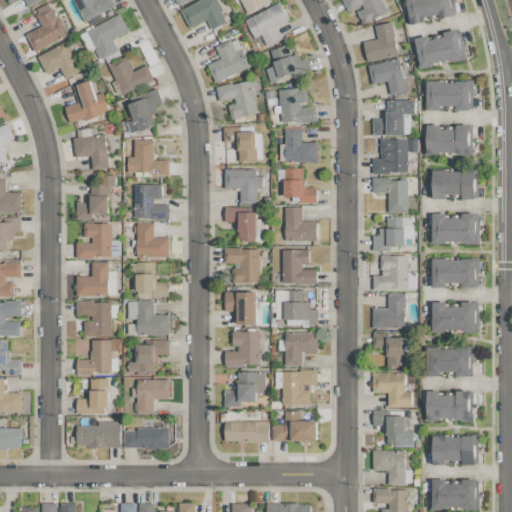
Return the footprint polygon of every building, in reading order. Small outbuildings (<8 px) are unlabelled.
[(74,0),(84,21),(115,7),(111,0),(74,0)] [(206,19),(211,30),(227,22),(215,0),(198,0),(180,9),(189,27),(206,19)] [(270,0),(239,0),(246,13),(271,2),(270,0)] [(342,0),(348,12),(355,9),(362,24),(387,12),(380,0),(342,0)] [(402,0),(406,22),(454,16),(451,0),(402,0)] [(244,20),(253,38),(261,34),(266,46),(282,39),(275,26),(288,19),(280,2),(244,20)] [(35,10),(41,27),(26,33),(33,50),(66,36),(52,3),(35,10)] [(81,31),(89,51),(96,48),(102,62),(119,55),(112,38),(127,32),(120,15),(81,31)] [(362,42),(367,61),(397,55),(390,22),(374,26),(377,39),(362,42)] [(464,58),(459,29),(442,32),(443,37),(429,39),(429,36),(412,39),(417,67),(464,58)] [(215,46),(219,59),(207,63),(213,80),(248,69),(239,39),(215,46)] [(45,73),(59,67),(64,78),(79,71),(65,42),(37,55),(45,73)] [(270,50),(274,66),(266,68),(269,82),(310,71),(307,58),(300,60),(298,53),(290,56),(287,45),(270,50)] [(153,80),(146,65),(131,71),(125,57),(108,65),(121,94),(153,80)] [(371,84),(386,81),(389,94),(405,91),(398,59),(367,65),(371,84)] [(72,85),(77,103),(64,106),(68,122),(83,118),(84,119),(108,112),(103,93),(94,95),(90,80),(72,85)] [(219,102),(227,101),(230,118),(256,114),(250,81),(216,86),(219,102)] [(424,108),(455,107),(455,110),(471,110),(471,81),(424,81),(424,108)] [(315,104),(307,105),(306,88),(279,89),(280,122),(316,121),(315,104)] [(154,126),(151,114),(157,112),(155,105),(161,103),(157,89),(128,98),(134,119),(126,121),(130,133),(154,126)] [(372,119),(372,135),(405,135),(405,114),(414,114),(414,100),(385,100),(385,118),(372,119)] [(471,154),(470,125),(456,125),(456,129),(439,129),(439,125),(423,125),(424,154),(471,154)] [(1,143),(13,138),(8,126),(0,128),(0,163),(8,161),(1,143)] [(223,127),(223,142),(236,142),(236,162),(256,161),(255,131),(240,131),(239,126),(223,127)] [(301,128),(285,128),(285,162),(317,162),(316,142),(301,142),(301,128)] [(105,135),(93,135),(93,130),(81,130),(81,137),(73,138),(74,157),(91,156),(91,169),(107,168),(105,135)] [(407,139),(380,138),(380,158),(372,158),(372,172),(407,173),(407,139)] [(168,173),(168,160),(153,160),(152,140),(132,140),(133,156),(127,157),(127,174),(168,173)] [(316,203),(316,188),(302,187),(303,168),(284,168),(283,197),(300,197),(300,203),(316,203)] [(256,169),(223,169),(224,189),(239,188),(239,203),(256,203),(256,189),(262,189),(262,176),(256,176),(256,169)] [(476,198),(477,170),(429,169),(428,197),(476,198)] [(115,175),(91,175),(90,202),(75,202),(75,219),(92,219),(93,214),(107,214),(108,186),(114,187),(115,175)] [(5,178),(0,177),(0,211),(20,211),(20,192),(5,192),(5,178)] [(407,179),(372,178),(372,192),(388,193),(387,212),(407,213),(407,179)] [(168,219),(168,202),(160,202),(160,184),(133,184),(134,219),(168,219)] [(256,207),(224,206),(224,221),(237,222),(237,241),(264,241),(264,223),(256,223),(256,207)] [(284,240),(316,240),(316,221),(301,221),(301,207),(285,207),(284,240)] [(477,243),(477,213),(461,213),(461,217),(445,217),(445,213),(430,213),(430,243),(477,243)] [(390,251),(390,246),(405,246),(405,226),(411,226),(411,217),(386,216),(386,228),(379,228),(379,235),(372,235),(372,250),(390,251)] [(21,217),(2,217),(2,222),(0,222),(0,251),(6,251),(6,239),(13,240),(13,232),(20,232),(21,217)] [(83,241),(76,241),(76,257),(111,257),(111,223),(83,223),(83,241)] [(137,223),(136,256),(168,257),(168,237),(153,237),(153,223),(137,223)] [(259,248),(224,248),(223,264),(232,264),(232,281),(258,282),(259,248)] [(316,267),(308,267),(308,250),(282,249),(281,283),(315,284),(316,267)] [(408,256),(381,255),(380,275),(373,275),(373,289),(408,289),(408,256)] [(462,281),(462,287),(476,287),(475,258),(429,259),(430,287),(446,287),(446,282),(462,281)] [(20,262),(0,262),(0,296),(13,296),(12,278),(21,278),(20,262)] [(76,276),(75,295),(115,296),(116,271),(108,271),(108,262),(91,262),(91,276),(76,276)] [(154,262),(136,262),(136,297),(168,297),(168,281),(155,281),(154,262)] [(303,290),(276,290),(276,318),(287,318),(287,324),(316,324),(316,309),(310,309),(310,301),(303,301),(303,290)] [(256,292),(224,292),(224,311),(236,311),(236,324),(257,324),(256,292)] [(387,308),(372,308),(372,327),(404,328),(405,293),(388,293),(387,308)] [(19,321),(6,321),(6,316),(20,316),(20,301),(0,301),(0,335),(19,336),(19,321)] [(84,336),(111,335),(110,301),(76,301),(76,317),(83,317),(84,336)] [(153,301),(128,301),(128,317),(136,317),(137,335),(169,334),(168,314),(153,315),(153,301)] [(430,302),(429,331),(477,332),(478,303),(430,302)] [(258,331),(231,331),(231,349),(224,349),(224,365),(258,365),(258,331)] [(405,338),(387,337),(387,333),(372,332),(372,347),(386,348),(385,367),(404,368),(405,338)] [(20,359),(7,359),(7,339),(0,338),(0,369),(5,370),(5,375),(21,375),(20,359)] [(77,373),(112,372),(111,339),(91,340),(91,359),(76,359),(77,373)] [(168,341),(136,341),(136,361),(128,361),(128,374),(155,374),(155,354),(168,354),(168,341)] [(440,371),(456,371),(456,376),(472,376),(472,347),(426,347),(426,376),(440,376),(440,371)] [(316,370),(281,371),(282,405),(309,404),(309,386),(316,386),(316,370)] [(256,401),(256,393),(264,393),(264,372),(237,372),(236,390),(224,390),(223,406),(241,407),(241,401),(256,401)] [(403,372),(372,373),(372,393),(387,392),(388,407),(411,407),(410,391),(404,391),(403,372)] [(21,393),(5,392),(5,379),(0,378),(0,411),(20,412),(21,393)] [(108,379),(90,378),(89,398),(77,398),(76,408),(108,409),(108,379)] [(153,398),(168,399),(169,380),(137,379),(135,413),(153,414),(153,398)] [(424,420),(472,420),(472,391),(425,391),(424,420)] [(372,425),(386,426),(385,445),(413,446),(413,431),(405,431),(406,414),(388,414),(388,410),(373,410),(372,425)] [(300,411),(284,411),(284,424),(272,425),(272,441),(317,440),(317,420),(300,421),(300,411)] [(76,446),(119,447),(120,421),(97,421),(97,426),(77,425),(76,446)] [(267,443),(268,421),(224,421),(224,442),(267,443)] [(20,429),(0,428),(0,448),(20,449),(20,429)] [(124,448),(168,448),(168,428),(124,428),(124,448)] [(430,464),(477,464),(476,435),(430,436),(430,464)] [(404,484),(405,451),(372,450),(372,470),(388,470),(387,484),(404,484)] [(430,509),(477,509),(477,479),(461,479),(461,480),(430,480),(430,509)] [(379,511),(406,511),(407,489),(373,489),(372,505),(380,505),(379,511)] [(194,511),(194,502),(178,503),(178,511),(194,511)] [(55,511),(55,503),(39,503),(39,506),(20,507),(20,511),(55,511)] [(75,511),(75,503),(60,503),(60,511),(63,511),(62,511),(75,511)] [(133,511),(134,503),(120,503),(119,511),(133,511)] [(173,511),(174,511),(160,511),(159,511),(153,511),(154,503),(140,503),(139,511),(173,511)] [(250,511),(250,503),(231,503),(230,511),(250,511)] [(309,511),(310,504),(266,503),(266,511),(309,511)]
